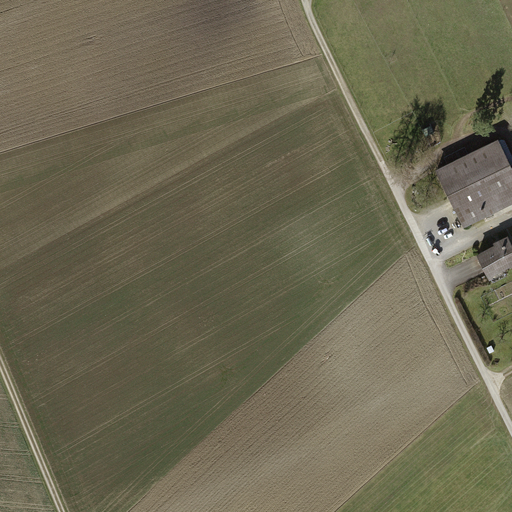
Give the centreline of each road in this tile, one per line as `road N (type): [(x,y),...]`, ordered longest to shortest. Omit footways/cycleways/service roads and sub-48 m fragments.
road 1 (track): [(304,0),(511,425)]
road 2 (track): [(63,511),(0,358)]
